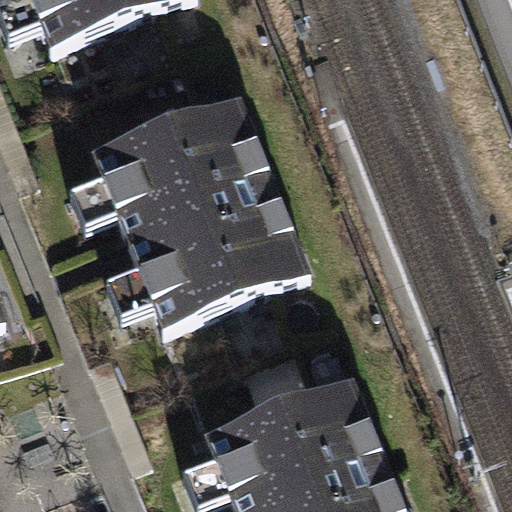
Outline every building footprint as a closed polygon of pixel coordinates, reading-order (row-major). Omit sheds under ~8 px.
[(196,0),(26,0),(52,64),(198,5),(196,0)] [(40,192),(0,93),(0,150),(20,200),(40,192)] [(241,110),(94,169),(133,265),(165,343),(311,285),(241,110)] [(110,366),(90,374),(133,480),(153,472),(110,366)] [(401,511),(353,390),(207,449),(232,511),(401,511)]
